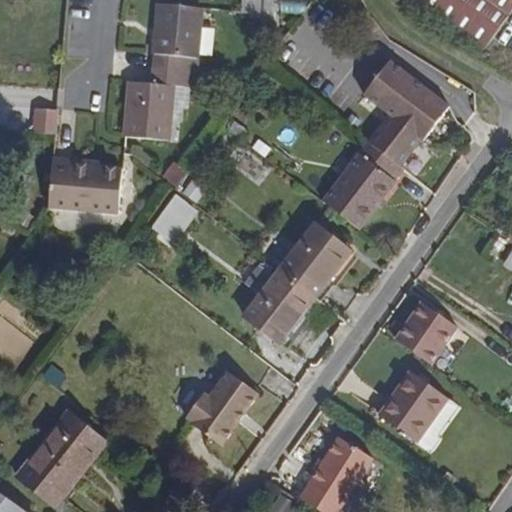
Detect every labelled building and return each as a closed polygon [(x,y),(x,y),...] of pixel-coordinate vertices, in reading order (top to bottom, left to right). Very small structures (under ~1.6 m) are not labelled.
[(275,17),(274,0),(250,0),(250,17),(275,17)] [(511,0),(403,0),(488,51),(511,10),(511,0)] [(149,25),(144,89),(174,91),(175,77),(192,78),(195,28),(149,25)] [(365,98),(393,118),(369,148),(401,173),(433,128),(439,132),(465,96),(399,49),(365,98)] [(128,104),(123,160),(158,163),(163,106),(174,107),(174,91),(144,89),(142,105),(128,104)] [(27,118),(24,145),(49,148),(52,121),(27,118)] [(325,206),(361,234),(399,185),(393,181),(401,173),(369,148),(325,206)] [(68,176),(46,174),(42,232),(112,237),(115,193),(67,190),(68,176)] [(166,234),(182,210),(171,201),(153,226),(166,234)] [(338,257),(300,231),(265,277),(302,305),(338,257)] [(230,323),(275,354),(298,325),(288,321),(302,305),(265,277),(230,323)] [(394,341),(431,367),(458,329),(421,302),(394,341)] [(254,401),(276,418),(292,396),(256,370),(241,394),(221,380),(206,407),(197,403),(179,429),(216,457),(254,401)] [(446,398),(408,375),(380,419),(418,443),(446,398)] [(5,490),(36,511),(51,511),(95,451),(54,422),(5,490)] [(339,442),(297,503),(310,511),(341,511),(373,466),(339,442)] [(0,511),(20,511),(0,497),(0,511)]
